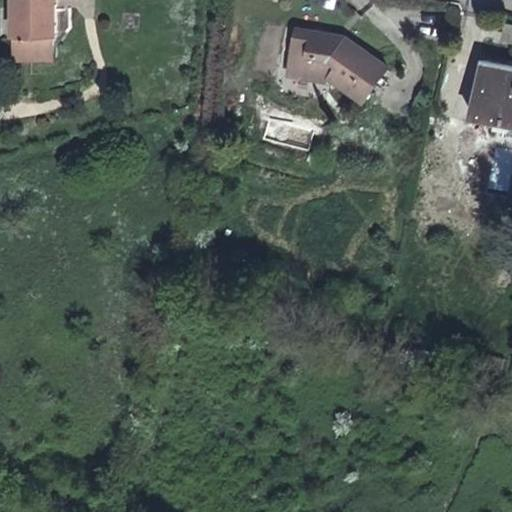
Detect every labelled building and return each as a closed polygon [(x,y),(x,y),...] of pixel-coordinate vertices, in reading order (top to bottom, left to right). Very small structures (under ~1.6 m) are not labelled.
[(15,0),(17,57),(47,57),(47,34),(57,33),(56,0),(15,0)] [(299,30),(291,72),(333,79),(334,78),(365,98),(388,67),(346,38),(341,46),(332,45),(335,36),(299,30)] [(47,57),(57,57),(57,33),(47,34),(47,57)] [(346,38),(335,36),(332,45),(341,46),(346,38)] [(511,65),(485,60),(474,114),(506,120),(506,116),(511,116),(511,65)]
